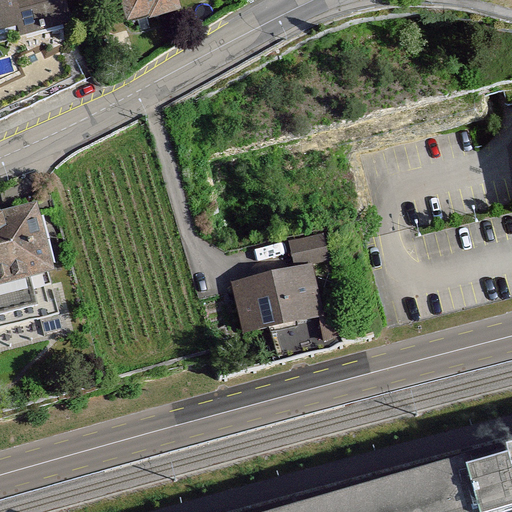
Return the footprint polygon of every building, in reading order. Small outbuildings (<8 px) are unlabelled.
[(0,0),(0,33),(19,27),(10,0),(0,0)] [(10,0),(19,27),(24,40),(72,24),(64,0),(10,0)] [(183,0),(116,0),(128,28),(186,5),(183,0)] [(39,215),(0,223),(0,328),(44,319),(36,287),(53,287),(39,215)] [(320,231),(287,240),(295,267),(310,263),(328,258),(320,231)] [(295,267),(230,285),(243,330),(322,308),(310,263),(295,267)] [(511,511),(511,461),(315,511),(511,511)]
